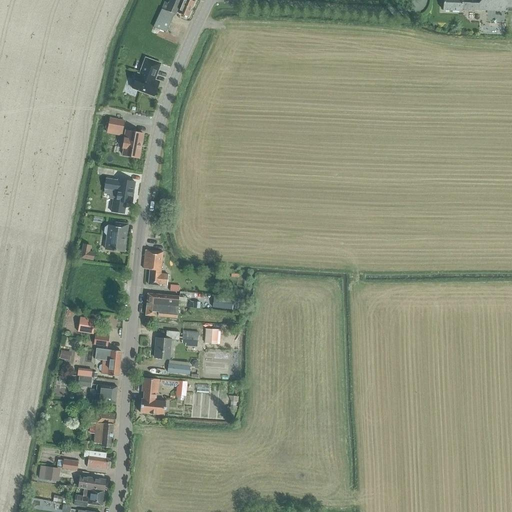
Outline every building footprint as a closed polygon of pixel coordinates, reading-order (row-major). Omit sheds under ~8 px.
[(194,2),(194,0),(169,0),(168,3),(165,1),(162,9),(161,9),(157,18),(153,27),(166,33),(170,23),(171,23),(175,15),(181,2),(183,2),(178,13),(188,17),(194,2)] [(511,12),(511,0),(443,0),(443,11),(462,12),(462,10),(511,12)] [(145,58),(139,74),(137,74),(132,89),(153,97),(159,82),(154,80),(160,64),(145,58)] [(108,118),(106,128),(122,131),(124,121),(108,118)] [(139,159),(144,133),(125,130),(124,138),(122,149),(123,149),(122,156),(139,159)] [(114,169),(98,167),(96,175),(113,178),(114,169)] [(113,200),(111,212),(124,214),(125,203),(131,204),(135,183),(117,180),(117,181),(105,179),(104,190),(116,191),(115,200),(113,200)] [(105,249),(107,250),(124,252),(127,225),(115,223),(115,227),(110,226),(108,226),(105,228),(104,232),(107,235),(105,249)] [(81,258),(92,261),(94,253),(89,252),(90,246),(83,245),(81,258)] [(145,250),(143,269),(149,270),(148,285),(160,286),(160,284),(167,285),(168,275),(160,274),(163,252),(145,250)] [(103,276),(101,288),(119,291),(120,278),(103,276)] [(101,288),(99,301),(117,303),(119,291),(101,288)] [(244,290),(235,289),(235,297),(243,298),(244,290)] [(146,303),(174,306),(174,305),(175,306),(178,306),(179,297),(159,295),(147,294),(146,303)] [(234,299),(213,297),(212,308),(232,310),(234,299)] [(175,306),(174,305),(174,306),(146,303),(145,315),(156,317),(156,316),(177,318),(178,306),(175,306)] [(78,331),(93,334),(96,319),(80,317),(78,331)] [(205,343),(217,344),(218,329),(205,329),(205,343)] [(178,340),(179,332),(166,331),(166,339),(156,338),(154,358),(168,359),(170,339),(178,340)] [(199,332),(182,331),(182,342),(198,344),(199,332)] [(109,336),(95,334),(93,345),(95,345),(95,351),(100,352),(101,346),(107,347),(109,336)] [(118,377),(121,352),(104,349),(101,374),(107,375),(118,377)] [(72,352),(61,350),(59,358),(70,360),(72,352)] [(168,365),(167,372),(189,375),(190,367),(189,367),(189,363),(169,361),(168,365)] [(79,377),(78,385),(89,386),(90,378),(79,377)] [(165,401),(155,400),(155,393),(157,393),(159,380),(158,380),(158,381),(143,380),(144,378),(143,378),(142,391),(144,392),(143,399),(141,399),(139,413),(164,415),(165,401)] [(185,382),(179,381),(178,384),(178,389),(176,389),(176,395),(184,396),(185,382)] [(115,403),(117,387),(101,385),(92,384),(90,397),(99,398),(99,401),(115,403)] [(115,425),(116,414),(97,413),(96,423),(95,423),(90,423),(89,433),(94,434),(94,443),(101,444),(100,447),(111,448),(113,425),(115,425)] [(107,470),(108,459),(105,458),(106,453),(84,451),(83,457),(88,458),(87,467),(107,470)] [(80,462),(63,460),(62,468),(79,470),(80,462)] [(60,468),(46,466),(44,479),(58,482),(60,468)] [(84,489),(89,489),(104,491),(105,480),(91,478),(79,477),(78,488),(84,489)] [(84,489),(83,497),(75,495),(73,505),(86,507),(86,504),(102,506),(104,491),(89,489),(84,489)]
